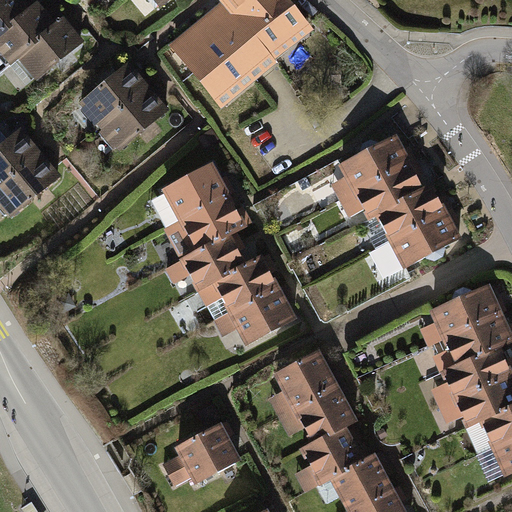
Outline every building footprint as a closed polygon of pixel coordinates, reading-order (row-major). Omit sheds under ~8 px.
[(0,0),(0,36),(36,6),(30,0),(28,0),(22,5),(18,0),(0,0)] [(306,27),(284,0),(227,0),(175,44),(220,99),(306,27)] [(20,56),(62,22),(56,14),(48,21),(36,6),(0,36),(0,47),(13,63),(20,56)] [(39,79),(81,44),(69,30),(76,23),(70,16),(62,22),(20,56),(39,79)] [(102,126),(154,83),(148,75),(140,82),(128,67),(84,104),(102,126)] [(102,126),(121,149),(166,112),(153,97),(161,91),(154,83),(102,126)] [(33,147),(20,132),(9,142),(1,132),(0,132),(0,187),(47,149),(40,141),(33,147)] [(409,164),(395,138),(379,146),(377,145),(371,143),(363,147),(362,154),(362,155),(342,166),(356,193),(409,164)] [(47,149),(0,187),(0,198),(14,215),(58,178),(45,163),(53,156),(47,149)] [(409,164),(356,193),(370,219),(377,216),(423,191),(409,164)] [(228,197),(211,166),(165,191),(182,222),(228,197)] [(423,191),(377,216),(392,242),(445,213),(431,187),(423,191)] [(228,197),(182,222),(166,230),(183,261),(229,236),(244,228),(228,197)] [(445,213),(392,242),(377,250),(390,276),(406,267),(407,268),(426,257),(427,258),(435,261),(442,257),(444,250),(443,248),(459,240),(445,213)] [(229,236),(183,261),(167,270),(177,288),(193,279),(199,292),(246,266),(229,236)] [(246,266),(199,292),(216,322),(231,314),(277,289),(261,258),(246,266)] [(500,315),(488,287),(472,294),(470,292),(464,290),(456,293),(454,300),(454,302),(433,312),(445,339),(500,315)] [(277,289),(231,314),(248,344),(294,320),(277,289)] [(511,339),(500,315),(445,339),(457,366),(499,348),(511,342),(511,339)] [(511,375),(499,348),(457,366),(443,373),(455,399),(511,375)] [(317,353),(277,375),(295,410),(336,388),(317,353)] [(511,377),(511,375),(455,399),(468,427),(482,421),(511,407),(511,377)] [(336,388),(295,410),(314,444),(344,428),(355,422),(336,388)] [(202,411),(209,423),(220,417),(213,405),(202,411)] [(511,407),(482,421),(494,448),(511,439),(511,407)] [(238,461),(219,426),(178,448),(182,456),(164,465),(174,485),(193,475),(198,483),(238,461)] [(344,428),(314,444),(303,450),(321,484),(332,478),(362,462),(344,428)] [(511,439),(494,448),(507,475),(511,473),(511,439)] [(362,462),(332,478),(350,511),(351,511),(392,491),(373,456),(362,462)] [(402,511),(392,491),(351,511),(402,511)]
